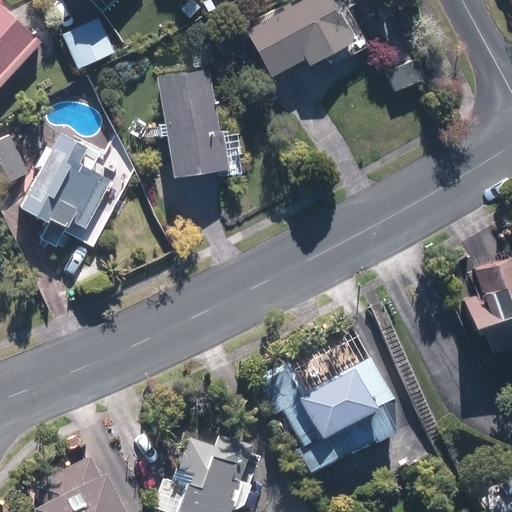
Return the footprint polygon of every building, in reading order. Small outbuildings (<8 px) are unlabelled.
[(0,0),(0,86),(43,40),(0,0)] [(334,0),(296,0),(247,27),(272,73),(306,54),(311,62),(355,39),(334,0)] [(63,33),(78,67),(116,51),(102,17),(63,33)] [(407,48),(379,65),(396,93),(424,76),(407,48)] [(212,64),(158,74),(176,174),(231,164),(212,64)] [(62,129),(22,204),(81,235),(112,176),(82,160),(90,144),(62,129)] [(0,182),(29,171),(12,132),(0,136),(0,182)] [(479,293),(470,296),(487,349),(511,340),(511,255),(471,269),(479,293)] [(280,414),(312,476),(397,432),(384,408),(395,403),(372,359),(306,393),(290,362),(256,379),(275,416),(280,414)] [(193,474),(180,511),(233,511),(255,448),(219,436),(216,447),(190,439),(180,470),(193,474)] [(162,438),(128,455),(148,495),(182,478),(162,438)] [(127,511),(108,476),(102,479),(91,457),(31,487),(42,509),(37,511),(127,511)]
